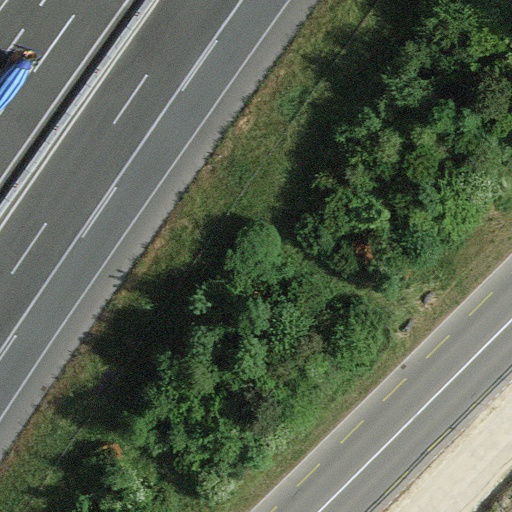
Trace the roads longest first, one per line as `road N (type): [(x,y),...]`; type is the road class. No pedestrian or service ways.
road 1 (motorway): [(3,287),(199,0)]
road 2 (primary): [(511,319),(318,511)]
road 3 (motorway): [(85,0),(0,120)]
